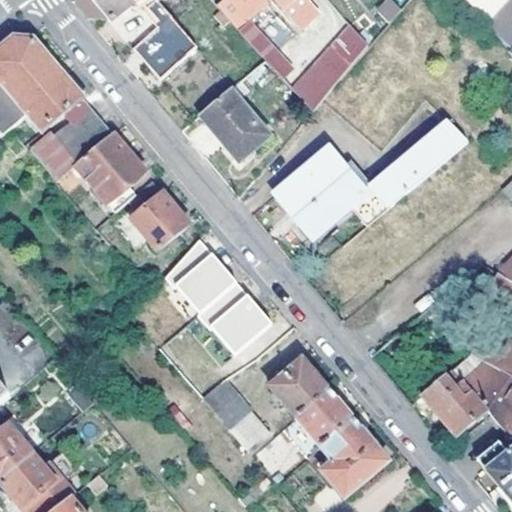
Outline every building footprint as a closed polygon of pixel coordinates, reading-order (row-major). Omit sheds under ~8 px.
[(139,0),(79,0),(76,7),(88,22),(105,20),(109,25),(135,4),(139,0)] [(158,5),(153,0),(139,0),(135,4),(144,16),(158,5)] [(271,1),(269,0),(229,0),(217,12),(235,33),(247,23),(271,1)] [(303,0),(269,0),(271,1),(300,33),(318,16),(303,0)] [(511,0),(464,0),(489,26),(511,0)] [(379,16),(388,25),(400,10),(390,2),(379,16)] [(196,51),(158,5),(144,16),(155,31),(132,52),(159,83),(196,51)] [(274,18),(262,29),(279,47),(291,36),(274,18)] [(292,74),(247,23),(235,33),(280,84),(292,74)] [(370,45),(352,25),(289,93),(311,117),(370,45)] [(14,40),(0,51),(0,114),(12,128),(14,130),(30,116),(44,133),(49,130),(52,134),(32,150),(60,184),(78,168),(116,137),(69,81),(37,43),(26,41),(14,40)] [(266,141),(229,95),(201,118),(224,144),(221,148),(235,165),(266,141)] [(0,134),(3,137),(12,128),(0,114),(0,134)] [(468,146),(447,125),(371,189),(376,195),(367,200),(383,218),(468,146)] [(116,137),(78,168),(110,205),(148,176),(133,157),(116,137)] [(363,196),(328,155),(275,200),(311,241),(363,196)] [(172,205),(154,183),(131,202),(137,209),(120,223),(127,231),(137,224),(160,252),(191,227),(172,205)] [(511,183),(500,192),(511,203),(511,183)] [(214,259),(201,243),(167,281),(176,291),(177,289),(201,317),(199,319),(212,334),(214,332),(237,360),(274,329),(260,313),(258,316),(252,308),(248,304),(251,302),(224,270),(222,273),(217,267),(212,261),(214,259)] [(511,261),(495,278),(511,288),(511,261)] [(511,288),(495,278),(488,294),(511,309),(511,288)] [(511,345),(483,330),(469,358),(484,366),(511,379),(511,345)] [(203,355),(180,374),(205,401),(228,381),(203,355)] [(297,420),(330,393),(315,376),(304,362),(271,389),(297,420)] [(462,386),(485,415),(507,438),(511,433),(511,379),(484,366),(462,386)] [(462,386),(451,373),(421,400),(455,440),(485,415),(462,386)] [(228,381),(205,401),(250,451),(272,434),(228,381)] [(0,407),(12,397),(0,382),(0,407)] [(76,400),(86,413),(97,405),(85,392),(76,400)] [(297,420),(321,448),(353,421),(342,407),(330,393),(297,420)] [(353,421),(321,448),(334,464),(323,474),(344,499),(389,463),(353,421)] [(0,480),(1,482),(33,456),(11,428),(0,436),(0,480)] [(281,436),(255,452),(268,471),(293,455),(281,436)] [(475,463),(485,473),(504,458),(495,446),(475,463)] [(511,455),(510,458),(508,455),(504,458),(485,473),(511,507),(511,455)] [(56,511),(71,500),(77,496),(52,465),(45,470),(33,456),(1,482),(17,502),(25,511),(56,511)] [(81,511),(71,500),(56,511),(81,511)]
